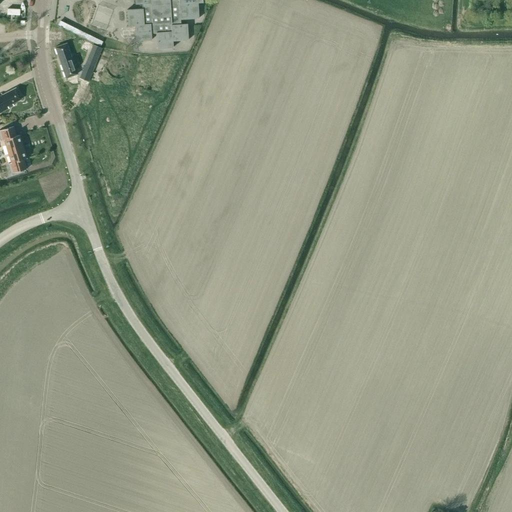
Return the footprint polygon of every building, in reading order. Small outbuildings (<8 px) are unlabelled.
[(172,41),(188,40),(186,24),(180,24),(180,19),(198,18),(197,3),(202,2),(201,0),(134,0),(135,4),(142,4),(142,9),(127,10),(128,26),(134,25),(135,41),(151,40),(151,33),(155,33),(156,48),(172,47),(172,41)] [(100,46),(102,41),(95,38),(93,42),(100,46)] [(55,47),(66,78),(77,74),(75,68),(79,67),(77,62),(74,63),(67,43),(55,47)] [(101,48),(93,45),(88,56),(97,59),(101,48)] [(85,62),(79,78),(88,81),(94,66),(85,62)] [(21,99),(15,88),(2,95),(1,93),(0,93),(0,111),(13,105),(12,103),(21,99)] [(4,139),(11,163),(8,164),(11,173),(27,169),(24,159),(26,158),(19,135),(16,136),(13,126),(0,130),(0,137),(1,140),(4,139)]
